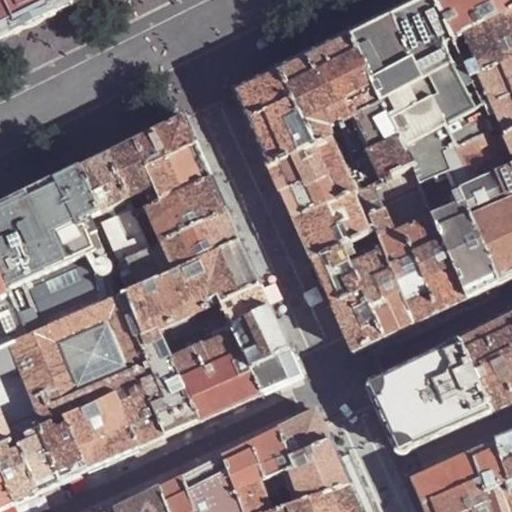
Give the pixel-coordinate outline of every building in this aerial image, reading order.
[(55,12),(68,5),(65,0),(0,0),(0,39),(13,33),(55,12)] [(424,0),(418,3),(393,16),(458,150),(491,135),(496,133),(472,81),(461,58),(455,43),(434,0),(424,0)] [(511,0),(434,0),(455,43),(468,37),(467,35),(511,12),(511,0)] [(511,12),(467,35),(468,37),(474,52),(472,52),(483,76),(511,62),(511,12)] [(374,25),(351,37),(384,106),(416,168),(414,169),(421,184),(454,168),(448,155),(458,150),(393,16),(374,25)] [(252,37),(255,42),(282,30),(278,23),(271,22),(255,29),(252,37)] [(295,65),(280,72),(317,147),(335,138),(331,128),(339,124),(340,126),(354,119),(384,106),(351,37),(340,42),(295,65)] [(468,37),(455,43),(461,58),(472,52),(474,52),(468,37)] [(478,78),(483,76),(472,52),(461,58),(472,81),(478,78)] [(511,62),(483,76),(478,78),(505,138),(511,134),(511,62)] [(254,131),(271,170),(317,147),(280,72),(268,78),(264,80),(237,94),(254,131)] [(478,78),(472,81),(496,133),(491,135),(494,143),(505,138),(478,78)] [(414,169),(416,168),(384,106),(354,119),(355,121),(382,183),(414,169)] [(354,119),(340,126),(341,128),(355,121),(354,119)] [(196,148),(184,120),(156,134),(135,144),(147,173),(196,148)] [(374,186),(382,183),(355,121),(341,128),(344,134),(345,133),(357,161),(369,188),(374,186)] [(331,128),(335,138),(344,134),(341,128),(340,126),(339,124),(331,128)] [(277,183),(283,196),(347,165),(357,161),(345,133),(344,134),(335,138),(317,147),(271,170),(277,183)] [(454,168),(464,190),(470,203),(468,204),(499,284),(511,277),(511,199),(502,174),(511,169),(511,134),(505,138),(494,143),(491,135),(458,150),(448,155),(454,168)] [(147,173),(135,144),(121,151),(108,157),(127,202),(126,203),(127,205),(155,190),(147,173)] [(204,164),(196,148),(147,173),(155,190),(162,206),(212,181),(204,164)] [(127,202),(108,157),(93,165),(80,171),(100,216),(126,203),(127,202)] [(347,165),(359,193),(360,192),(369,188),(357,161),(347,165)] [(289,209),(294,221),(353,195),(359,193),(347,165),(283,196),(289,209)] [(454,168),(421,184),(435,218),(467,203),(468,204),(470,203),(464,190),(454,168)] [(382,183),(374,186),(380,199),(385,211),(396,236),(435,218),(421,184),(414,169),(382,183)] [(511,169),(502,174),(511,199),(511,169)] [(100,216),(80,171),(51,186),(4,209),(0,210),(0,279),(7,296),(97,255),(84,226),(101,218),(100,216)] [(219,197),(212,181),(162,206),(147,214),(161,246),(227,216),(219,197)] [(155,190),(127,205),(134,220),(147,214),(162,206),(155,190)] [(359,193),(353,195),(371,235),(377,232),(371,217),(366,205),(360,192),(359,193)] [(305,245),(313,263),(345,248),(371,235),(353,195),(294,221),(305,245)] [(366,205),(371,217),(385,211),(380,199),(366,205)] [(147,214),(134,220),(127,205),(126,203),(100,216),(101,218),(117,254),(121,263),(161,246),(147,214)] [(487,290),(499,284),(468,204),(467,203),(435,218),(468,299),(487,290)] [(385,211),(371,217),(377,232),(381,243),(396,236),(385,211)] [(234,231),(227,216),(161,246),(174,274),(240,245),(234,231)] [(117,254),(101,218),(84,226),(97,255),(100,262),(117,254)] [(453,307),(468,299),(435,218),(396,236),(381,243),(385,252),(415,325),(424,320),(453,307)] [(354,267),(385,252),(381,243),(377,232),(371,235),(345,248),(313,263),(323,286),(333,308),(364,294),(353,268),(354,267)] [(246,257),(240,245),(174,274),(128,295),(116,301),(134,343),(136,342),(158,331),(159,333),(202,314),(221,305),(260,287),(255,278),(246,257)] [(174,274),(161,246),(121,263),(115,266),(128,295),(174,274)] [(405,330),(415,325),(385,252),(354,267),(353,268),(364,294),(385,340),(405,330)] [(121,263),(117,254),(100,262),(116,301),(128,295),(115,266),(121,263)] [(100,262),(97,255),(7,296),(9,300),(28,340),(116,301),(100,262)] [(7,296),(0,279),(0,303),(9,300),(7,296)] [(263,294),(260,287),(221,305),(226,317),(231,328),(270,309),(263,294)] [(354,355),(385,340),(364,294),(333,308),(346,336),(354,355)] [(28,340),(9,300),(0,303),(0,353),(11,348),(28,340)] [(134,343),(116,301),(28,340),(11,348),(17,363),(19,368),(22,377),(31,399),(35,408),(37,415),(44,430),(50,427),(57,424),(64,421),(115,397),(142,385),(155,380),(150,369),(148,369),(136,342),(134,343)] [(226,317),(221,305),(202,314),(208,325),(226,317)] [(278,327),(270,309),(231,328),(234,335),(251,371),(290,353),(278,327)] [(208,325),(202,314),(159,333),(166,348),(189,338),(188,337),(209,328),(208,325)] [(231,328),(226,317),(208,325),(209,328),(216,343),(234,335),(231,328)] [(511,405),(511,317),(493,327),(461,343),(492,415),(511,405)] [(216,343),(209,328),(188,337),(189,338),(195,352),(216,343)] [(166,439),(178,434),(191,428),(200,424),(172,362),(166,348),(159,333),(158,331),(136,342),(148,369),(150,369),(155,380),(166,406),(154,411),(166,439)] [(251,371),(234,335),(216,343),(195,352),(172,362),(200,424),(237,408),(262,397),(251,371)] [(195,352),(189,338),(166,348),(172,362),(195,352)] [(492,415),(461,343),(420,363),(381,383),(375,399),(382,415),(395,445),(412,451),(492,415)] [(0,370),(17,363),(11,348),(0,353),(0,370)] [(294,361),(290,353),(251,371),(262,397),(302,380),(294,361)] [(19,368),(17,363),(0,370),(0,420),(4,431),(37,415),(35,408),(31,399),(22,377),(19,368)] [(166,439),(154,411),(166,406),(155,380),(142,385),(115,397),(139,451),(154,444),(166,439)] [(139,451),(115,397),(64,421),(87,475),(118,460),(139,451)] [(44,430),(37,415),(4,431),(10,445),(15,443),(25,439),(37,433),(44,430)] [(331,446),(317,416),(293,427),(280,434),(291,464),(331,446)] [(0,420),(0,449),(5,447),(10,445),(4,431),(0,420)] [(87,475),(64,421),(57,424),(61,431),(54,434),(50,427),(44,430),(37,433),(60,486),(77,479),(87,475)] [(61,431),(57,424),(50,427),(54,434),(61,431)] [(60,486),(37,433),(25,439),(27,446),(18,450),(19,453),(38,495),(52,490),(60,486)] [(291,464),(280,434),(260,444),(236,456),(224,462),(240,511),(288,511),(296,509),(285,477),(294,473),(291,464)] [(511,436),(507,439),(497,444),(510,486),(511,485),(511,436)] [(27,446),(25,439),(15,443),(18,450),(27,446)] [(18,450),(15,443),(10,445),(5,447),(10,457),(19,453),(18,450)] [(412,482),(423,507),(482,483),(487,496),(510,486),(497,444),(452,464),(412,482)] [(339,464),(331,446),(291,464),(294,473),(285,477),(296,509),(350,488),(339,464)] [(38,495),(19,453),(10,457),(5,447),(0,449),(0,471),(14,506),(29,499),(38,495)] [(240,511),(224,462),(197,475),(183,482),(192,511),(240,511)] [(14,506),(0,471),(0,511),(2,511),(14,506)] [(192,511),(183,482),(169,489),(160,493),(165,511),(192,511)] [(425,511),(475,511),(490,506),(487,496),(482,483),(423,507),(425,511)] [(511,511),(511,485),(510,486),(487,496),(490,506),(492,511),(511,511)] [(361,511),(358,504),(350,488),(296,509),(288,511),(361,511)] [(165,511),(160,493),(135,505),(121,511),(165,511)]
